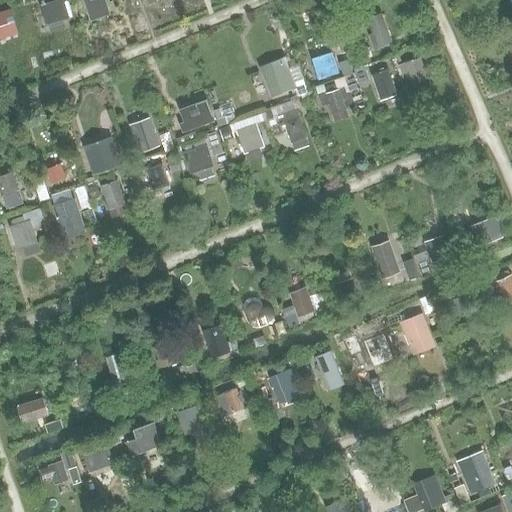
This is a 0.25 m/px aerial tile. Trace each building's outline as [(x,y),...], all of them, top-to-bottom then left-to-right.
[(67,0),(56,0),(40,4),(46,24),(72,16),(67,0)] [(104,0),(83,0),(87,11),(107,5),(104,0)] [(10,10),(0,13),(0,37),(17,33),(10,10)] [(381,13),(367,18),(372,34),(368,35),(373,48),(391,42),(381,13)] [(372,57),(369,48),(357,52),(360,61),(372,57)] [(428,48),(421,50),(424,59),(431,56),(428,48)] [(342,75),(352,71),(345,52),(341,54),(344,61),(338,63),(342,75)] [(332,53),(312,59),(319,79),(338,73),(332,53)] [(420,58),(399,66),(403,79),(409,77),(411,84),(412,83),(427,78),(420,58)] [(363,66),(353,69),(359,87),(369,84),(363,66)] [(288,69),(264,79),(270,97),(295,87),(288,69)] [(387,70),(371,75),(380,100),(396,95),(387,70)] [(323,85),(315,87),(321,106),(328,104),(331,113),(346,109),(343,100),(348,98),(346,92),(358,89),(353,74),(333,80),(335,84),(324,88),(323,85)] [(303,80),(295,82),(297,88),(300,95),(308,92),(303,80)] [(184,122),(179,124),(182,132),(213,121),(210,110),(197,114),(194,105),(180,110),(184,122)] [(297,110),(277,117),(280,126),(285,125),(291,143),(307,138),(297,110)] [(227,123),(225,117),(216,120),(219,126),(227,123)] [(149,119),(130,126),(139,152),(158,145),(149,119)] [(256,124),(236,131),(244,153),(264,146),(256,124)] [(233,138),(229,126),(220,129),(223,141),(233,138)] [(168,133),(160,136),(165,151),(173,149),(168,133)] [(197,138),(195,133),(177,139),(179,144),(197,138)] [(216,133),(208,135),(214,155),(222,152),(216,133)] [(94,154),(87,157),(93,175),(121,165),(114,147),(108,150),(104,141),(90,145),(94,154)] [(206,145),(183,152),(190,174),(213,166),(206,145)] [(179,170),(175,158),(167,160),(171,173),(179,170)] [(60,164),(46,170),(51,182),(65,177),(60,164)] [(161,165),(147,169),(147,170),(154,189),(168,184),(161,165)] [(11,172),(0,175),(0,186),(7,208),(21,203),(11,172)] [(41,176),(33,179),(41,201),(49,198),(41,176)] [(116,180),(101,186),(109,210),(125,204),(116,180)] [(88,199),(84,187),(75,189),(79,202),(88,199)] [(74,198),(52,205),(58,227),(81,219),(74,198)] [(39,208),(22,214),(23,217),(25,222),(30,220),(33,229),(45,225),(39,208)] [(13,225),(10,227),(17,250),(37,243),(33,229),(30,220),(25,222),(23,217),(12,221),(13,225)] [(495,217),(472,226),(479,244),(502,236),(495,217)] [(443,237),(425,244),(434,270),(452,264),(443,237)] [(382,243),(371,247),(381,278),(399,272),(391,247),(385,249),(382,243)] [(417,263),(421,274),(430,270),(426,260),(417,263)] [(507,271),(493,277),(496,282),(494,282),(503,304),(511,299),(511,277),(511,275),(509,276),(507,271)] [(359,296),(353,278),(338,284),(345,301),(359,296)] [(483,285),(487,294),(492,292),(489,282),(483,285)] [(294,306),(282,310),(289,328),(301,324),(298,316),(314,310),(306,288),(291,293),(290,294),(294,306)] [(428,296),(419,300),(425,315),(434,311),(428,296)] [(460,296),(444,303),(444,304),(448,313),(455,311),(457,317),(468,313),(460,296)] [(244,309),(243,313),(247,323),(248,325),(251,327),(253,328),(256,328),(260,328),(268,325),(271,323),(273,319),(274,317),(274,313),(272,310),(271,308),(269,307),(266,306),(264,306),(259,303),(256,301),(253,301),(249,302),(247,303),(245,306),(244,309)] [(422,314),(400,322),(408,344),(430,336),(422,314)] [(275,324),(278,334),(285,332),(281,322),(275,324)] [(221,325),(202,331),(212,357),(238,348),(235,340),(227,343),(221,325)] [(384,355),(374,330),(359,336),(369,360),(384,355)] [(350,331),(341,334),(343,340),(352,336),(350,331)] [(172,342),(152,348),(158,367),(178,361),(172,342)] [(330,351),(316,357),(323,376),(338,370),(330,351)] [(120,354),(104,358),(111,386),(128,381),(120,354)] [(314,375),(309,363),(300,366),(304,378),(314,375)] [(253,373),(259,390),(268,386),(261,369),(253,373)] [(296,396),(287,370),(271,376),(280,401),(296,396)] [(253,382),(250,374),(236,379),(239,387),(253,382)] [(236,388),(215,396),(223,416),(244,409),(236,388)] [(42,399),(18,406),(23,423),(47,415),(42,399)] [(178,412),(177,412),(185,435),(205,428),(197,406),(178,412)] [(60,420),(45,425),(47,433),(62,429),(60,420)] [(136,439),(124,444),(128,456),(161,444),(154,423),(133,431),(136,439)] [(106,431),(111,444),(120,441),(115,427),(106,431)] [(106,445),(84,453),(91,471),(112,463),(106,445)] [(70,450),(61,454),(66,468),(75,465),(70,450)] [(482,451),(457,461),(471,494),(496,484),(482,451)] [(49,467),(41,470),(44,479),(51,477),(54,484),(67,480),(61,461),(48,465),(49,467)] [(511,482),(511,471),(510,466),(502,470),(508,484),(511,482)] [(436,479),(415,487),(424,511),(445,502),(436,479)] [(511,511),(511,499),(510,493),(501,497),(507,511),(511,511)] [(454,494),(446,497),(447,502),(450,509),(458,505),(454,494)] [(350,511),(345,498),(331,503),(334,511),(350,511)] [(400,511),(396,500),(373,510),(374,511),(400,511)]
